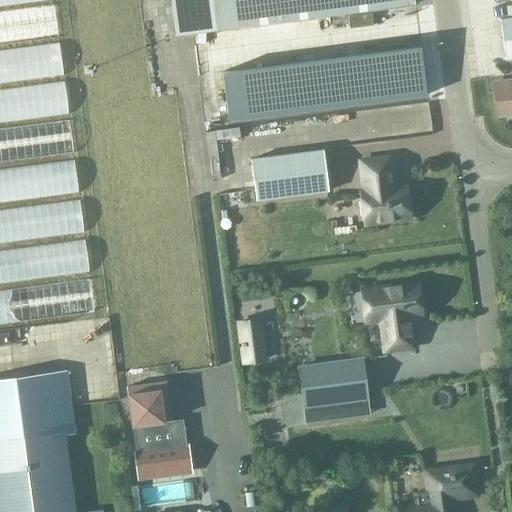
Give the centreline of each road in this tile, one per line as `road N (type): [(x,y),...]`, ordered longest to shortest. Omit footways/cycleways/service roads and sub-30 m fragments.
road 1 (unclassified): [(488,351),(467,172)]
road 2 (unclassified): [(467,172),(444,0)]
